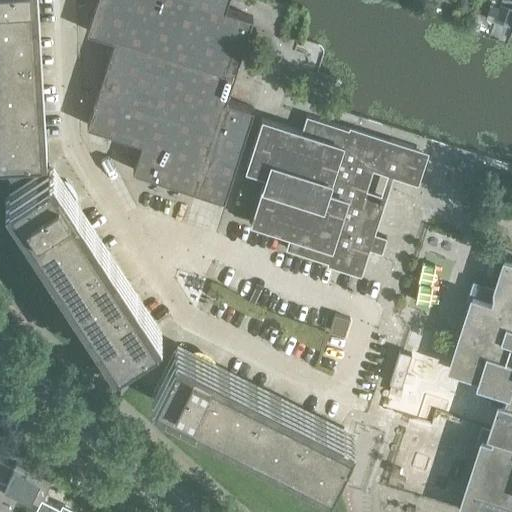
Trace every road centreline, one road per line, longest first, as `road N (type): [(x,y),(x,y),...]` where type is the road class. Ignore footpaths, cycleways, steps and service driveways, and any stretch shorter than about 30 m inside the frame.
road 1 (residential): [(132,238),(177,305),(225,339),(348,387),(370,316),(263,276),(256,264),(219,250)]
road 2 (residential): [(63,0),(69,131),(132,238)]
road 3 (tertiary): [(0,344),(182,511)]
